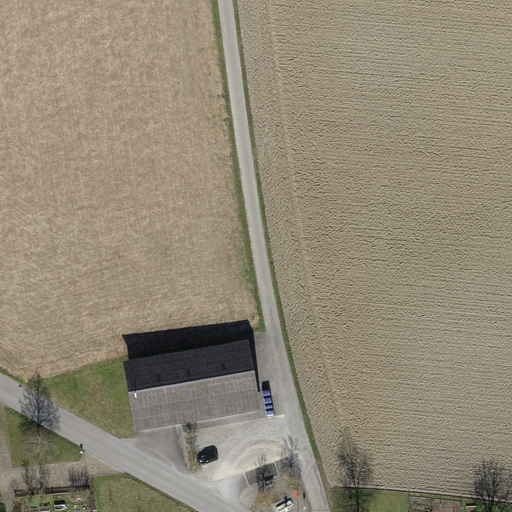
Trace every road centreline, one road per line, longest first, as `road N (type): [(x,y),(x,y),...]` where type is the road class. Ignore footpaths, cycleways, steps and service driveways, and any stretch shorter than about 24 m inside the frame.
road 1 (track): [(225,0),(274,327),(322,511)]
road 2 (tertiary): [(0,389),(223,511)]
